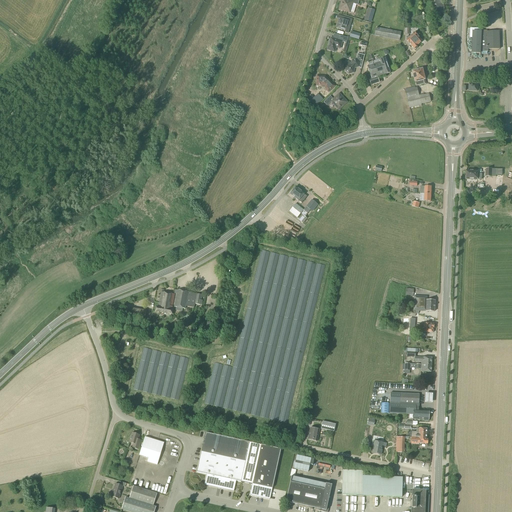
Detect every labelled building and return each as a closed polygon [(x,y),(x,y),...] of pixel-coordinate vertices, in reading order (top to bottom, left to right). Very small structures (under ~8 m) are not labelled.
[(358,5),(359,0),(349,0),(349,1),(344,0),(341,0),(339,10),(349,13),(352,4),(358,5)] [(442,5),(441,0),(436,0),(437,5),(436,5),(437,13),(445,13),(444,4),(442,5)] [(367,9),(364,21),(371,23),(374,11),(367,8),(367,9)] [(348,34),(352,20),(342,17),(341,20),(339,19),(336,29),(345,31),(344,33),(348,34)] [(399,41),(400,33),(376,28),(374,36),(399,41)] [(358,40),(360,34),(351,32),(349,37),(358,40)] [(415,42),(418,45),(421,43),(421,41),(417,37),(419,35),(416,32),(409,38),(411,40),(412,39),(414,41),(413,42),(414,43),(415,42)] [(482,33),(482,32),(473,32),(472,53),(481,54),(481,52),(488,52),(488,50),(500,49),(499,32),(487,32),(487,33),(482,33)] [(346,43),(347,39),(340,36),(338,41),(330,38),(327,50),(334,52),(336,48),(340,49),(342,42),(346,43)] [(417,46),(418,45),(415,42),(414,43),(413,42),(414,41),(412,39),(411,40),(409,38),(408,36),(406,38),(407,39),(403,43),(406,46),(409,44),(414,49),(416,49),(417,48),(417,47),(417,46)] [(361,69),(364,55),(357,54),(356,59),(352,61),(351,63),(347,62),(346,67),(345,71),(348,74),(353,73),(354,69),(358,67),(361,69)] [(384,75),(390,73),(387,66),(388,66),(387,64),(386,64),(385,59),(379,60),(380,63),(374,65),(376,72),(375,73),(377,77),(384,75)] [(374,65),(374,64),(367,66),(371,79),(369,80),(371,85),(379,82),(377,77),(375,73),(376,72),(374,65)] [(416,86),(426,84),(425,80),(423,69),(413,72),(416,82),(415,82),(416,86)] [(322,78),(321,77),(317,76),(316,86),(325,86),(325,89),(328,92),(334,86),(325,77),(323,77),(322,78)] [(477,91),(478,83),(475,83),(475,84),(469,84),(469,91),(477,91)] [(419,95),(417,87),(416,88),(405,90),(410,108),(421,105),(421,104),(431,102),(429,94),(424,95),(424,93),(419,95)] [(308,99),(315,107),(323,100),(317,94),(313,98),(311,96),(308,99)] [(346,103),(339,94),(333,100),(330,96),(323,103),(327,106),(331,102),(338,110),(346,103)] [(502,174),(502,168),(496,167),(496,169),(492,169),(486,169),(485,177),(492,177),(496,177),(496,173),(502,174)] [(482,180),(482,174),(478,174),(478,171),(467,171),(467,175),(466,176),(466,178),(466,179),(477,180),(482,180)] [(301,204),(304,200),(307,197),(304,195),(304,194),(296,187),(293,190),(290,194),(301,204)] [(431,202),(431,194),(425,194),(420,193),(420,201),(424,201),(431,202)] [(311,212),(317,205),(312,201),(306,208),(311,212)] [(301,208),(300,208),(296,204),(289,212),(297,218),(301,214),(297,219),(303,224),(307,218),(305,217),(307,214),(301,208)] [(201,305),(202,300),(201,300),(202,295),(188,292),(177,290),(174,307),(185,309),(186,307),(194,308),(195,304),(201,305)] [(172,310),(174,295),(161,292),(158,308),(156,307),(155,312),(172,315),(173,310),(172,310)] [(414,297),(413,311),(414,311),(414,313),(418,314),(419,311),(426,312),(434,312),(434,301),(426,301),(426,297),(414,297)] [(144,322),(146,311),(130,308),(128,319),(144,322)] [(417,329),(414,329),(415,319),(410,319),(409,334),(422,334),(422,335),(424,335),(424,333),(433,333),(433,329),(434,329),(435,325),(433,325),(434,324),(429,324),(424,324),(420,323),(420,327),(417,327),(417,329)] [(415,359),(414,362),(421,362),(421,365),(431,365),(431,358),(416,357),(415,359)] [(404,370),(404,371),(409,371),(410,371),(410,368),(415,368),(421,369),(421,372),(431,372),(431,365),(421,365),(415,364),(410,364),(404,364),(404,370)] [(389,413),(429,416),(429,411),(418,410),(419,394),(390,393),(389,413)] [(390,404),(381,403),(381,413),(389,414),(390,404)] [(335,424),(321,422),(320,429),(334,432),(335,424)] [(317,442),(319,430),(310,428),(308,440),(317,442)] [(421,438),(426,438),(427,429),(419,429),(416,429),(416,432),(411,432),(411,433),(409,433),(409,437),(411,437),(411,438),(417,438),(421,438)] [(138,436),(138,434),(135,433),(134,434),(132,434),(129,443),(133,444),(131,448),(138,450),(141,440),(138,439),(139,436),(138,436)] [(241,482),(249,443),(205,433),(197,472),(206,474),(204,485),(233,492),(236,481),(241,482)] [(157,465),(164,443),(145,437),(139,456),(148,458),(147,462),(157,465)] [(385,447),(386,444),(374,441),(372,453),(381,455),(382,447),(385,447)] [(270,499),(281,449),(261,445),(250,495),(270,499)] [(312,466),(314,460),(296,456),(293,469),(308,472),(310,465),(312,466)] [(401,497),(402,477),(362,476),(362,471),(343,470),(341,495),(361,496),(401,497)] [(322,511),(327,511),(329,506),(327,505),(331,485),(291,476),(286,502),(319,509),(318,511),(322,511)] [(125,487),(126,484),(120,482),(119,485),(115,484),(111,497),(119,499),(123,487),(125,487)] [(153,506),(157,494),(133,487),(129,499),(125,498),(122,510),(129,511),(154,511),(156,507),(153,506)] [(425,497),(425,491),(412,490),(412,491),(409,491),(409,494),(412,494),(411,511),(423,511),(424,499),(426,498),(425,497)] [(355,511),(360,511),(361,502),(348,502),(348,511),(355,511)]
